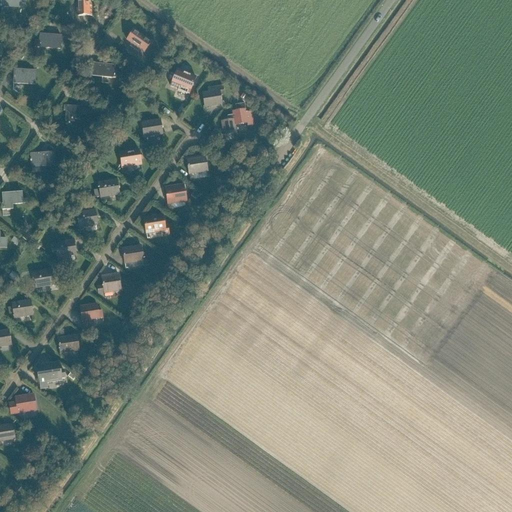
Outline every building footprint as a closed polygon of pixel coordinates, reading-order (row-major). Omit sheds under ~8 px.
[(1,0),(0,8),(24,9),(24,6),(26,6),(26,0),(22,0),(1,0)] [(88,0),(76,0),(77,17),(91,16),(91,7),(89,7),(88,0)] [(144,53),(151,43),(133,31),(126,41),(131,44),(130,46),(137,51),(139,49),(144,53)] [(35,41),(34,49),(60,51),(61,38),(40,36),(39,42),(35,41)] [(113,79),(116,79),(117,73),(113,72),(114,68),(93,66),(92,77),(112,79),(113,79)] [(14,70),(13,85),(35,87),(36,72),(14,70)] [(189,95),(195,78),(177,70),(175,76),(170,74),(168,79),(172,81),(170,87),(177,90),(177,91),(186,95),(187,94),(189,95)] [(208,93),(202,94),(204,109),(221,106),(219,95),(223,94),(222,86),(207,89),(208,93)] [(236,112),(232,112),(233,116),(235,127),(235,126),(247,124),(247,127),(254,126),(252,112),(245,113),(244,104),(235,105),(236,112)] [(64,107),(64,112),(66,112),(65,120),(80,120),(81,115),(87,115),(87,108),(64,107)] [(236,134),(235,126),(235,127),(233,116),(226,117),(227,119),(224,120),(224,121),(221,122),(223,136),(236,134)] [(160,121),(141,123),(143,140),(162,137),(160,121)] [(118,137),(123,141),(127,136),(122,132),(118,137)] [(119,154),(121,170),(122,170),(122,168),(139,165),(140,167),(137,151),(119,155),(119,154)] [(29,155),(30,166),(30,168),(55,167),(54,153),(29,155)] [(205,157),(186,160),(188,177),(208,173),(205,157)] [(94,199),(100,198),(100,199),(119,197),(116,181),(97,184),(98,190),(93,191),(94,199)] [(184,187),(165,190),(167,206),(187,203),(184,187)] [(12,210),(12,206),(22,205),(22,194),(2,195),(3,206),(2,206),(2,211),(12,210)] [(95,210),(75,214),(78,229),(97,226),(95,210)] [(163,216),(143,220),(145,236),(164,233),(165,236),(169,235),(167,226),(165,226),(163,216)] [(54,245),(50,246),(52,254),(56,253),(57,259),(75,256),(73,240),(54,243),(54,245)] [(141,247),(121,250),(124,266),(143,263),(144,268),(149,266),(147,256),(143,257),(141,247)] [(51,270),(32,273),(35,290),(54,287),(51,270)] [(12,273),(8,278),(14,282),(14,281),(18,284),(21,280),(17,277),(18,276),(12,273)] [(102,287),(97,287),(98,296),(103,295),(103,294),(120,292),(118,276),(101,279),(102,287)] [(181,292),(178,296),(183,301),(186,297),(181,292)] [(11,308),(8,309),(9,316),(12,316),(13,321),(31,317),(29,302),(11,305),(11,308)] [(97,305),(80,308),(82,327),(91,326),(90,319),(98,318),(98,320),(102,319),(101,311),(98,312),(97,305)] [(7,331),(0,332),(0,348),(9,347),(7,331)] [(77,336),(57,339),(59,355),(79,352),(77,336)] [(59,364),(36,368),(39,384),(40,390),(47,389),(46,383),(61,380),(61,379),(65,379),(63,371),(60,371),(59,364)] [(17,412),(17,414),(36,411),(33,395),(14,398),(15,404),(8,405),(10,414),(17,412)] [(0,443),(16,441),(13,425),(0,426),(0,443)] [(37,474),(45,478),(50,470),(42,466),(37,474)] [(15,495),(20,489),(14,484),(9,490),(15,495)]
